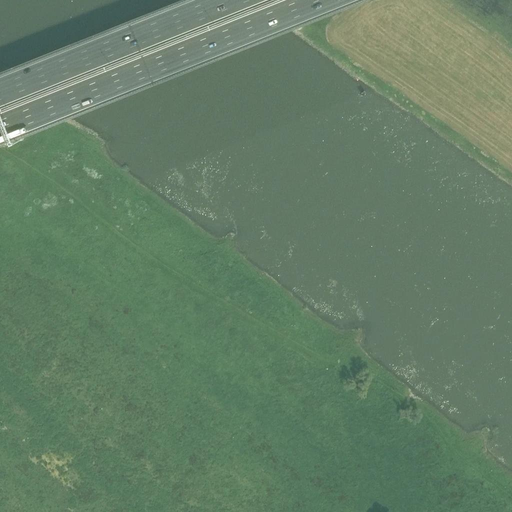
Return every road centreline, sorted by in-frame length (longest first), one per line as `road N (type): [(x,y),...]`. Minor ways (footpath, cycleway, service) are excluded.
road 1 (motorway): [(0,126),(317,0)]
road 2 (motorway): [(230,0),(0,92)]
